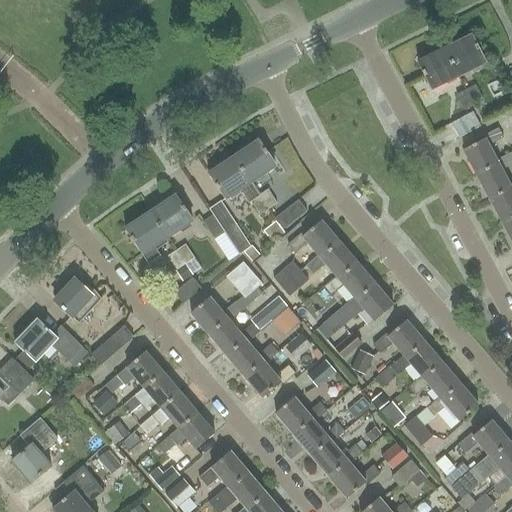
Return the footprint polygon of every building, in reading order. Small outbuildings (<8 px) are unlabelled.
[(0,0),(0,75),(14,57),(0,46),(0,0)] [(460,76),(487,62),(473,35),(446,48),(460,76)] [(432,90),(460,76),(446,48),(418,62),(432,90)] [(467,90),(475,105),(485,100),(477,85),(467,90)] [(466,110),(475,105),(467,90),(458,95),(466,110)] [(453,125),(460,138),(482,127),(475,114),(453,125)] [(499,164),(498,162),(490,146),(504,139),(499,129),(485,137),(486,139),(465,150),(478,176),(499,164)] [(260,141),(235,158),(251,183),(276,167),(269,156),(270,156),(260,141)] [(511,189),(511,187),(511,186),(503,171),(511,166),(511,154),(498,162),(499,164),(478,176),(491,200),(511,189)] [(235,158),(209,175),(219,190),(220,189),(227,200),(241,190),(249,204),(252,203),(260,197),(251,183),(235,158)] [(511,189),(491,200),(504,224),(511,219),(511,185),(511,186),(511,187),(511,189)] [(269,191),(260,197),(269,210),(277,204),(269,191)] [(151,214),(168,238),(192,223),(185,212),(187,211),(178,197),(151,214)] [(260,197),(252,203),(260,215),(268,210),(269,210),(268,210),(260,197)] [(276,217),(276,218),(284,228),(307,211),(299,200),(284,211),(276,217)] [(221,202),(210,210),(240,256),(252,247),(221,202)] [(154,248),(168,238),(151,214),(126,230),(135,245),(137,244),(143,254),(141,255),(151,269),(163,261),(154,248)] [(219,246),(229,240),(212,214),(202,221),(219,246)] [(321,260),(339,244),(320,222),(302,237),(300,236),(287,247),(294,255),(308,244),(319,257),(321,260)] [(175,248),(184,261),(192,256),(183,243),(175,248)] [(339,281),(357,265),(339,244),(321,260),(319,257),(306,268),(313,276),(326,265),(337,278),(339,281)] [(253,263),(260,255),(252,247),(244,253),(253,263)] [(174,269),(184,261),(175,248),(165,255),(174,269)] [(274,279),(282,288),(301,272),(294,262),(274,279)] [(227,278),(246,299),(263,285),(244,263),(227,278)] [(356,301),(374,286),(357,265),(339,281),(337,278),(324,289),(331,297),(344,286),(354,298),(356,301)] [(192,275),(186,267),(178,272),(184,281),(192,275)] [(310,281),(301,272),(282,288),(290,298),(310,281)] [(79,322),(101,298),(93,289),(89,292),(74,277),(54,299),(79,322)] [(193,278),(175,294),(184,304),(202,289),(193,278)] [(392,306),(374,286),(356,301),(354,298),(317,330),(327,341),(364,310),(374,321),(392,306)] [(273,320),(287,308),(279,297),(264,310),(273,320)] [(230,322),(242,312),(235,303),(223,313),(210,298),(191,314),(209,335),(228,319),(230,322)] [(53,334),(40,321),(37,318),(14,342),(35,362),(52,345),(70,362),(84,348),(61,326),(53,334)] [(241,334),(230,322),(228,319),(209,335),(227,356),(246,340),(248,343),(260,332),(253,324),(241,334)] [(406,359),(424,343),(405,321),(387,337),(385,335),(373,346),(380,354),(393,343),(404,357),(406,359)] [(96,361),(100,364),(133,336),(123,326),(89,354),(97,361),(96,361)] [(362,344),(353,334),(336,349),(344,359),(362,344)] [(312,348),(302,337),(291,346),(301,357),(312,348)] [(258,355),(248,343),(246,340),(227,356),(245,377),(264,361),(266,364),(278,353),(271,345),(258,355)] [(424,380),(442,364),(424,343),(406,359),(404,357),(375,382),(382,389),(411,365),(422,377),(424,380)] [(352,368),(366,374),(374,357),(359,350),(352,368)] [(127,368),(116,378),(105,386),(112,395),(134,376),(145,388),(163,372),(146,351),(127,367),(127,368)] [(0,397),(8,406),(20,394),(34,379),(13,358),(0,370),(0,397)] [(272,371),(266,364),(264,361),(245,377),(263,398),(281,383),(283,385),(296,374),(289,366),(286,368),(281,363),(272,371)] [(307,376),(318,388),(335,373),(325,361),(307,376)] [(442,401),(460,385),(442,364),(424,380),(422,377),(409,388),(416,396),(429,385),(439,398),(442,401)] [(162,408),(181,392),(163,372),(145,388),(122,407),(129,415),(152,396),(162,408)] [(80,401),(95,388),(87,378),(71,391),(80,401)] [(459,421),(477,406),(460,385),(442,401),(439,398),(426,409),(434,418),(447,407),(459,421)] [(179,428),(198,413),(181,392),(162,408),(157,412),(140,427),(147,435),(169,416),(179,428)] [(380,410),(389,403),(382,394),(373,402),(380,410)] [(363,418),(376,405),(365,395),(352,409),(363,418)] [(115,407),(105,396),(95,405),(104,416),(115,407)] [(307,413),(303,408),(294,398),(276,413),(294,435),(313,419),(315,421),(327,411),(320,403),(307,413)] [(179,428),(161,444),(157,448),(164,455),(186,436),(197,449),(216,433),(198,413),(179,428)] [(405,427),(422,447),(433,437),(416,417),(405,427)] [(41,452),(58,438),(41,418),(21,436),(30,446),(12,461),(30,483),(51,465),(41,452)] [(325,433),(315,421),(313,419),(294,435),(311,456),(330,440),(332,442),(344,431),(337,423),(325,433)] [(491,459),(509,443),(490,421),(472,436),(471,435),(458,446),(466,455),(479,444),(490,457),(491,459)] [(372,444),(382,436),(376,430),(367,437),(372,444)] [(143,448),(136,439),(126,446),(134,456),(143,448)] [(343,455),(332,442),(330,440),(311,456),(330,477),(348,461),(350,463),(363,452),(355,444),(343,455)] [(399,442),(383,455),(394,467),(409,454),(399,442)] [(458,483),(452,488),(462,500),(458,504),(465,511),(475,503),(469,495),(488,479),(496,487),(507,477),(509,479),(511,476),(511,446),(509,443),(491,459),(490,457),(478,467),(458,483)] [(112,475),(120,468),(107,452),(99,459),(112,475)] [(231,488),(249,473),(231,452),(200,478),(208,488),(221,476),(229,486),(231,488)] [(444,479),(452,488),(458,483),(478,467),(474,462),(467,468),(463,463),(456,469),(445,456),(436,465),(447,477),(444,479)] [(400,488),(420,471),(411,460),(391,478),(400,488)] [(361,476),(350,463),(348,461),(330,477),(347,498),(367,482),(368,484),(381,474),(374,465),(361,476)] [(179,476),(171,466),(162,473),(157,467),(148,474),(161,490),(179,476)] [(73,493),(52,510),(53,511),(93,511),(81,497),(98,483),(83,467),(64,483),(73,493)] [(267,494),(249,473),(231,488),(229,486),(209,502),(217,511),(224,511),(240,499),(247,507),(249,510),(260,500),(267,494)] [(427,480),(421,473),(412,481),(418,488),(427,480)] [(511,476),(509,479),(507,477),(496,487),(495,488),(502,496),(511,486),(511,476)] [(165,496),(176,509),(195,493),(184,479),(165,496)] [(428,511),(432,511),(445,505),(438,493),(422,502),(428,511)] [(472,508),(476,511),(496,511),(502,507),(489,493),(472,508)] [(282,511),(267,494),(260,500),(249,510),(247,507),(240,511),(282,511)] [(409,511),(412,510),(405,502),(393,511),(391,511),(380,498),(362,511),(409,511)]
